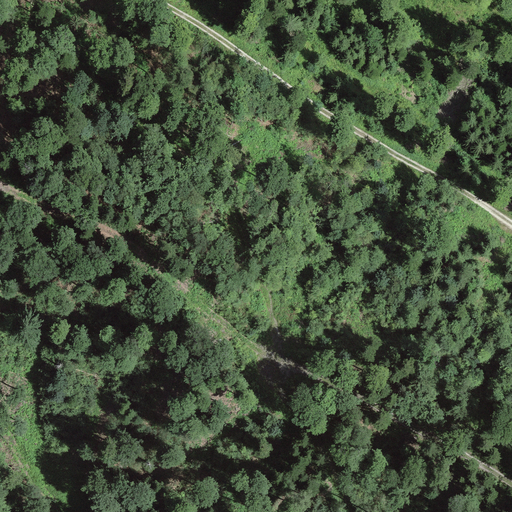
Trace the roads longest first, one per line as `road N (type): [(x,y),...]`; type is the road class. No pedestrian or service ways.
road 1 (track): [(157,0),(511,227)]
road 2 (track): [(511,184),(378,94),(277,0)]
road 3 (track): [(511,441),(343,352),(283,341),(271,349),(273,366)]
road 4 (track): [(511,483),(356,395),(273,366)]
road 5 (track): [(356,511),(333,464),(277,391),(273,366)]
